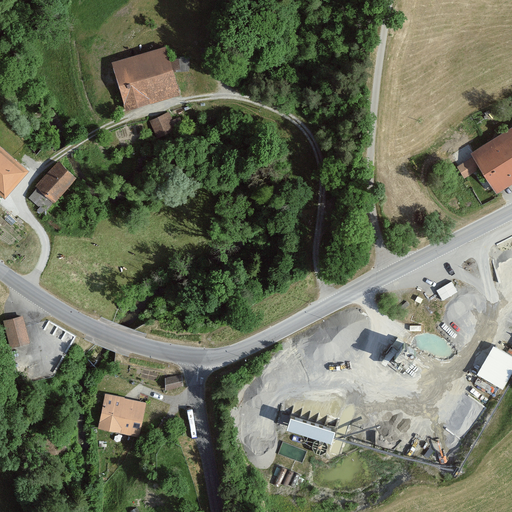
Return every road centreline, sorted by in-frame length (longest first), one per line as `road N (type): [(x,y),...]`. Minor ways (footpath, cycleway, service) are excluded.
road 1 (tertiary): [(511,213),(253,346),(199,358)]
road 2 (unknown): [(448,245),(493,292),(494,332),(459,366),(375,381)]
road 3 (tertiary): [(199,358),(88,326),(0,269)]
road 4 (tertiary): [(199,358),(195,392),(215,511)]
